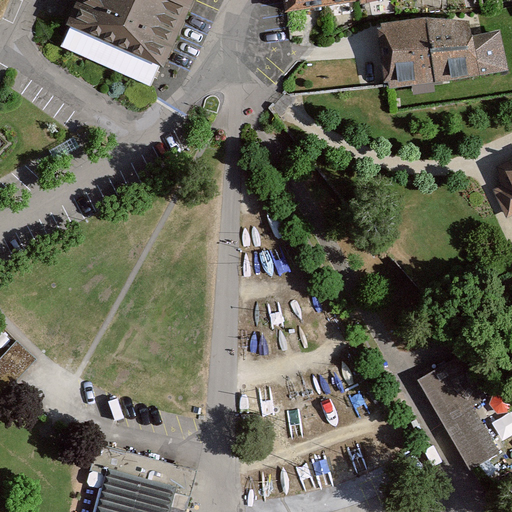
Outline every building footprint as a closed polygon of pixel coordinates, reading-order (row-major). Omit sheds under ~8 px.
[(84,0),(61,48),(153,92),(197,0),(84,0)] [(359,1),(359,0),(282,0),(285,12),(359,1)] [(426,18),(381,23),(389,89),(480,75),(472,36),(469,21),(426,18)] [(500,30),(472,36),(480,75),(508,70),(500,30)] [(502,184),(491,190),(506,219),(511,216),(511,160),(495,169),(502,184)] [(16,341),(0,358),(0,397),(35,359),(16,341)] [(454,361),(417,381),(469,471),(500,454),(471,404),(476,400),(454,361)] [(200,475),(101,447),(93,475),(102,477),(183,500),(192,503),(200,475)] [(179,511),(183,500),(102,477),(92,511),(179,511)]
